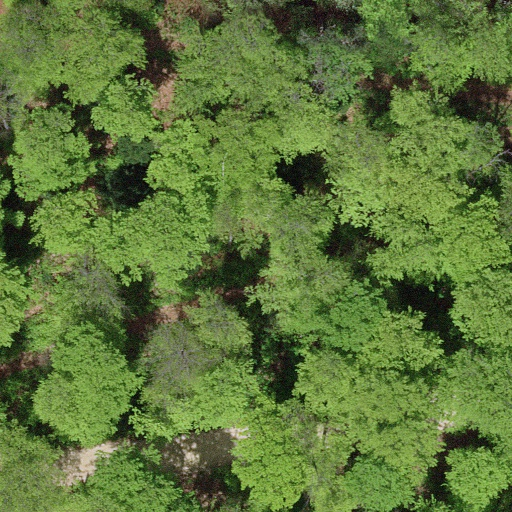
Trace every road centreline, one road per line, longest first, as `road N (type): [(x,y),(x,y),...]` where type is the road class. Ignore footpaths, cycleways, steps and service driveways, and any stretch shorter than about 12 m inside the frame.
road 1 (track): [(0,361),(437,231),(511,216)]
road 2 (track): [(511,405),(0,471)]
road 3 (track): [(511,94),(52,41),(0,44)]
